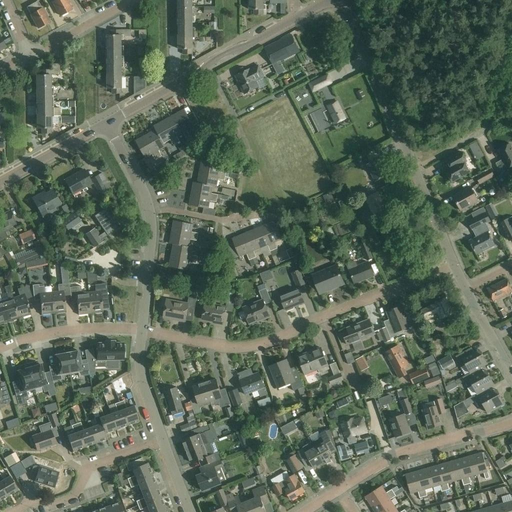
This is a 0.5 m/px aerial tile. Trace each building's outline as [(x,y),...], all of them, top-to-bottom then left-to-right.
[(66,0),(55,0),(52,2),(60,16),(71,10),(68,4),(69,3),(66,0)] [(178,0),(178,8),(191,8),(191,2),(195,2),(194,0),(178,0)] [(262,0),(249,0),(250,10),(254,10),(254,15),(263,15),(263,9),(266,9),(266,4),(263,5),(262,0)] [(38,1),(27,7),(38,28),(49,22),(38,1)] [(194,8),(191,8),(178,8),(178,23),(194,23),(194,8)] [(194,23),(178,23),(179,38),(192,38),(194,38),(194,29),(192,29),(192,24),(194,24),(194,23)] [(107,35),(107,47),(121,47),(121,40),(124,40),(124,37),(130,36),(130,30),(121,30),(111,30),(111,35),(107,35)] [(291,35),(265,48),(273,64),(299,52),(291,35)] [(192,38),(179,38),(179,50),(183,50),(183,55),(192,55),(192,38)] [(123,47),(121,47),(107,47),(107,62),(123,62),(123,47)] [(123,62),(107,62),(107,77),(121,77),(123,77),(123,68),(123,62)] [(249,70),(249,69),(244,72),(242,68),(238,70),(240,74),(235,76),(244,94),(258,87),(255,81),(264,77),(258,66),(249,70)] [(59,70),(52,70),(40,70),(40,75),(36,75),(36,87),(49,87),(49,76),(59,75),(59,70)] [(327,75),(309,83),(313,92),(331,84),(327,75)] [(112,94),(121,94),(121,77),(107,77),(107,89),(112,89),(112,94)] [(52,87),(49,87),(36,87),(37,102),(52,102),(52,96),(52,87)] [(277,103),(284,100),(286,103),(291,100),(286,90),(274,96),(277,103)] [(355,96),(361,104),(367,101),(361,92),(355,96)] [(327,106),(310,114),(318,132),(331,126),(324,112),(329,110),(336,123),(345,118),(336,101),(327,106)] [(52,102),(37,102),(37,117),(50,117),(52,117),(52,108),(52,102)] [(184,110),(173,115),(183,132),(186,138),(187,138),(190,143),(192,142),(186,130),(193,127),(193,126),(199,123),(193,113),(187,116),(184,110)] [(173,115),(164,121),(176,144),(180,142),(176,136),(183,132),(173,115)] [(50,117),(37,117),(37,129),(41,129),(41,134),(50,134),(50,128),(54,128),(54,123),(50,124),(50,117)] [(164,121),(153,127),(155,130),(163,143),(170,140),(173,146),(176,144),(164,121)] [(155,130),(146,136),(158,158),(162,157),(158,151),(165,147),(163,143),(155,130)] [(325,142),(321,135),(317,137),(325,154),(334,149),(329,140),(325,142)] [(158,158),(146,136),(135,141),(145,158),(152,154),(155,160),(158,158)] [(188,152),(192,149),(188,142),(184,144),(188,152)] [(473,151),(479,148),(476,143),(470,146),(473,151)] [(495,163),(502,174),(508,170),(507,169),(511,166),(511,148),(510,144),(497,151),(502,160),(495,163)] [(181,152),(173,156),(176,160),(183,156),(181,152)] [(446,160),(450,167),(445,170),(452,183),(470,173),(464,163),(467,161),(461,152),(446,160)] [(380,159),(368,165),(375,181),(388,175),(380,159)] [(199,172),(225,177),(226,173),(219,172),(220,164),(201,161),(199,172)] [(161,163),(154,167),(156,171),(163,167),(161,163)] [(72,194),(91,183),(84,169),(64,180),(72,194)] [(494,176),(490,170),(476,177),(479,184),(494,176)] [(102,172),(98,175),(107,190),(111,187),(102,172)] [(225,177),(199,172),(197,183),(212,186),(212,187),(216,187),(218,179),(224,181),(225,177)] [(107,190),(98,175),(91,179),(99,194),(107,190)] [(511,187),(511,180),(501,186),(505,192),(511,187)] [(197,183),(193,182),(191,194),(217,199),(218,195),(211,194),(212,187),(212,186),(197,183)] [(386,197),(380,199),(377,193),(365,199),(373,215),(385,209),(381,202),(387,199),(391,208),(402,203),(392,183),(382,189),(386,197)] [(478,202),(470,187),(452,196),(461,211),(478,202)] [(56,210),(55,207),(60,204),(52,190),(41,196),(40,194),(33,199),(43,217),(56,210)] [(189,205),(203,208),(202,214),(214,216),(215,212),(208,211),(209,201),(216,202),(217,199),(191,194),(189,205)] [(494,209),(491,204),(486,207),(488,212),(494,209)] [(66,205),(61,207),(65,214),(70,212),(66,205)] [(0,231),(16,224),(10,211),(0,215),(0,231)] [(68,231),(82,221),(75,211),(61,221),(68,231)] [(486,213),(468,222),(472,230),(486,223),(490,221),(486,213)] [(511,217),(499,223),(508,241),(511,239),(511,217)] [(213,240),(213,236),(191,232),(193,224),(173,221),(171,232),(205,239),(213,240)] [(274,221),(264,226),(276,256),(279,254),(275,242),(282,239),(274,221)] [(472,230),(476,237),(470,241),(476,254),(494,245),(488,232),(490,231),(486,223),(472,230)] [(264,226),(253,230),(260,248),(267,245),(272,257),(276,256),(264,226)] [(86,234),(95,247),(104,241),(95,228),(86,234)] [(19,236),(23,244),(35,239),(31,230),(19,236)] [(260,248),(253,230),(242,235),(252,259),(256,257),(253,251),(260,248)] [(171,232),(169,244),(173,244),(188,247),(190,240),(204,242),(205,239),(171,232)] [(252,259),(242,235),(232,239),(239,257),(246,254),(251,266),(255,264),(252,259)] [(34,242),(38,251),(15,261),(17,265),(40,256),(40,257),(46,254),(40,240),(34,242)] [(366,242),(361,245),(367,260),(373,258),(366,242)] [(188,247),(173,244),(171,255),(205,262),(206,258),(191,255),(192,248),(188,247)] [(0,257),(1,256),(5,255),(9,252),(6,251),(0,247),(0,257)] [(292,248),(287,251),(290,259),(296,257),(292,248)] [(5,255),(13,269),(17,267),(9,252),(5,255)] [(205,262),(171,255),(169,267),(188,271),(189,263),(208,266),(209,263),(205,262)] [(25,264),(26,270),(36,267),(35,260),(32,260),(25,264)] [(368,262),(358,266),(356,260),(347,264),(355,284),(373,276),(368,262)] [(245,273),(253,270),(250,264),(243,267),(245,273)] [(311,290),(317,287),(320,294),(344,284),(336,266),(306,278),(311,290)] [(297,287),(305,284),(299,270),(292,273),(297,287)] [(198,278),(196,286),(208,288),(209,280),(198,278)] [(493,301),(511,291),(511,290),(506,279),(487,289),(493,301)] [(70,295),(70,287),(69,283),(58,284),(59,292),(52,292),(54,313),(66,312),(64,296),(70,295)] [(88,292),(90,314),(103,312),(103,309),(109,308),(106,283),(95,284),(96,292),(88,292)] [(40,300),(42,315),(54,313),(52,292),(45,293),(44,286),(39,286),(39,284),(33,285),(34,301),(40,300)] [(8,299),(2,301),(8,322),(19,318),(13,298),(9,285),(4,287),(8,299)] [(20,296),(13,298),(19,318),(31,314),(26,299),(32,297),(28,286),(18,289),(20,296)] [(90,314),(88,292),(82,293),(81,286),(70,287),(70,295),(71,299),(77,298),(78,315),(90,314)] [(241,320),(247,318),(249,324),(269,316),(264,305),(271,302),(266,288),(259,291),(262,300),(243,308),(244,310),(238,313),(241,320)] [(190,289),(188,304),(167,300),(164,316),(185,320),(188,308),(195,309),(198,295),(195,290),(190,289)] [(294,309),(293,306),(304,302),(298,289),(280,296),(285,310),(286,309),(287,312),(294,309)] [(226,307),(205,303),(202,320),(223,323),(225,311),(232,312),(235,297),(228,296),(226,307)] [(433,303),(434,304),(421,310),(425,321),(434,317),(433,316),(434,315),(437,313),(440,319),(452,314),(445,298),(433,303)] [(0,324),(8,322),(2,301),(0,301),(0,324)] [(377,305),(382,314),(386,312),(382,303),(377,305)] [(410,320),(410,318),(409,314),(407,313),(405,314),(402,307),(387,312),(391,321),(390,323),(385,325),(390,339),(404,333),(405,331),(404,329),(410,327),(408,321),(410,320)] [(502,319),(507,316),(504,309),(498,312),(502,319)] [(369,319),(347,328),(350,335),(344,338),(347,345),(360,340),(359,338),(374,332),(369,319)] [(390,341),(385,328),(380,330),(385,343),(390,341)] [(425,335),(429,343),(441,338),(437,330),(425,335)] [(122,343),(114,343),(114,341),(105,342),(105,344),(97,344),(97,360),(107,360),(107,369),(118,369),(118,360),(122,360),(122,352),(125,352),(125,345),(122,346),(122,343)] [(407,374),(403,367),(408,364),(398,346),(385,353),(399,379),(407,374)] [(319,373),(329,369),(321,348),(298,357),(305,375),(318,370),(319,373)] [(479,350),(477,352),(474,353),(471,348),(455,356),(461,367),(466,365),(470,373),(478,369),(487,364),(479,350)] [(66,351),(70,374),(78,373),(79,377),(89,375),(87,363),(81,364),(79,351),(76,352),(75,349),(66,351)] [(92,349),(85,351),(89,375),(94,375),(94,359),(92,349)] [(70,374),(66,351),(56,353),(56,355),(53,356),(55,369),(50,370),(49,370),(52,381),(62,380),(61,376),(70,374)] [(438,362),(440,366),(445,363),(447,366),(454,363),(450,355),(438,362)] [(355,360),(360,370),(367,366),(362,356),(355,360)] [(292,374),(287,361),(270,368),(278,387),(290,382),(294,391),(303,387),(297,372),(292,374)] [(433,377),(440,374),(435,362),(428,365),(433,377)] [(56,394),(52,382),(52,381),(46,383),(41,364),(38,365),(37,363),(28,366),(35,389),(43,387),(44,392),(48,391),(50,396),(56,394)] [(331,385),(343,380),(341,374),(340,374),(336,363),(330,365),(334,376),(328,379),(331,385)] [(28,396),(27,391),(35,389),(28,366),(18,368),(19,371),(16,371),(21,390),(15,392),(19,405),(26,403),(24,397),(28,396)] [(425,367),(416,371),(421,381),(430,377),(425,367)] [(470,373),(462,377),(455,381),(457,385),(464,381),(468,388),(472,386),(477,394),(489,388),(494,385),(486,371),(481,374),(478,369),(470,373)] [(267,395),(259,372),(253,375),(252,371),(248,372),(247,370),(238,373),(239,376),(240,380),(245,395),(258,390),(261,397),(267,395)] [(123,377),(113,383),(116,395),(128,391),(123,377)] [(439,377),(433,379),(435,385),(441,383),(439,377)] [(205,383),(211,402),(217,400),(219,406),(224,405),(224,407),(230,405),(225,389),(219,391),(215,379),(205,383)] [(211,402),(205,383),(193,387),(197,399),(190,401),(195,414),(202,412),(200,406),(211,402)] [(0,403),(0,404),(10,401),(5,385),(0,386),(0,403)] [(183,412),(182,408),(176,388),(166,391),(172,415),(183,412)] [(477,394),(472,396),(478,407),(483,404),(485,409),(484,411),(487,412),(488,413),(491,414),(492,411),(504,404),(497,390),(491,393),(489,388),(477,394)] [(234,406),(243,403),(238,389),(229,392),(234,406)] [(413,399),(422,402),(425,392),(416,389),(413,399)] [(306,395),(299,397),(302,405),(309,402),(306,395)] [(329,410),(338,406),(335,399),(327,403),(329,410)] [(401,401),(406,414),(412,412),(408,399),(401,401)] [(437,406),(422,410),(427,429),(442,425),(439,414),(445,413),(441,399),(435,401),(437,406)] [(124,401),(119,402),(127,426),(139,421),(133,406),(126,409),(124,401)] [(457,419),(469,412),(463,401),(454,406),(457,419)] [(118,412),(110,414),(116,430),(127,426),(119,402),(115,404),(118,412)] [(191,402),(185,404),(187,411),(193,409),(191,402)] [(96,410),(98,416),(105,434),(105,433),(116,430),(110,414),(104,417),(101,409),(96,410)] [(192,422),(180,426),(183,433),(198,427),(195,421),(196,420),(192,410),(188,411),(192,422)] [(59,426),(55,413),(47,416),(52,429),(59,426)] [(395,437),(410,432),(404,415),(389,420),(395,437)] [(96,426),(90,428),(95,443),(107,439),(105,433),(105,434),(98,416),(94,418),(96,426)] [(366,432),(362,419),(354,422),(353,419),(341,423),(346,438),(347,438),(349,444),(357,442),(355,436),(366,432)] [(80,423),(76,424),(84,447),(95,443),(90,428),(83,430),(80,423)] [(72,451),(84,447),(76,424),(71,426),(74,434),(67,436),(72,451)] [(182,441),(187,452),(209,443),(215,441),(211,430),(210,430),(208,424),(202,427),(191,431),(193,436),(182,441)] [(284,435),(289,432),(286,426),(281,428),(284,435)] [(32,436),(37,451),(55,445),(52,437),(54,436),(53,431),(51,431),(50,430),(32,436)] [(312,443),(324,464),(333,458),(331,454),(336,451),(330,430),(325,431),(325,430),(319,433),(321,438),(313,443),(312,443)] [(357,453),(369,450),(366,441),(355,445),(357,453)] [(209,443),(187,452),(191,463),(199,460),(202,466),(221,458),(219,452),(213,454),(209,443)] [(302,449),(303,450),(298,453),(304,464),(309,461),(314,469),(324,464),(312,443),(303,448),(302,449)] [(348,459),(345,445),(338,447),(341,461),(348,459)] [(9,467),(19,461),(14,452),(4,458),(9,467)] [(471,456),(476,475),(483,473),(485,479),(489,478),(487,472),(482,453),(471,456)] [(303,468),(296,454),(287,459),(294,472),(303,468)] [(476,475),(471,456),(460,459),(467,485),(471,483),(469,477),(476,475)] [(129,483),(152,474),(147,463),(144,464),(142,458),(125,464),(128,471),(133,469),(135,476),(127,479),(129,483)] [(467,485),(460,459),(449,462),(454,481),(461,479),(463,486),(464,486),(467,485)] [(220,460),(200,468),(202,474),(196,476),(202,491),(221,484),(220,482),(225,480),(220,467),(222,466),(220,460)] [(10,468),(16,478),(26,473),(20,462),(10,468)] [(454,481),(449,462),(438,466),(445,491),(449,490),(447,483),(454,481)] [(39,466),(39,467),(35,465),(33,466),(31,472),(32,475),(36,476),(34,482),(53,488),(58,473),(39,466)] [(438,466),(427,469),(432,487),(440,485),(441,492),(445,491),(438,466)] [(432,487),(427,469),(416,472),(423,497),(427,496),(425,489),(432,487)] [(423,497),(416,472),(405,475),(410,494),(418,492),(420,498),(423,497)] [(3,480),(0,474),(0,485),(6,496),(17,490),(9,476),(3,480)] [(120,474),(114,476),(118,487),(129,483),(127,479),(123,481),(120,474)] [(139,485),(141,491),(156,485),(152,474),(129,483),(131,488),(139,485)] [(290,500),(304,492),(305,492),(295,474),(284,480),(285,480),(279,483),(272,487),(277,496),(285,492),(284,491),(285,491),(290,500)] [(244,487),(255,485),(253,478),(243,480),(244,487)] [(136,501),(138,506),(161,497),(156,485),(141,491),(144,498),(136,501)] [(396,492),(399,490),(397,486),(391,490),(386,493),(381,486),(365,497),(371,507),(394,493),(396,492)] [(255,499),(248,502),(250,506),(252,511),(265,511),(262,502),(268,500),(263,487),(252,491),(255,499)] [(228,504),(227,501),(222,489),(216,492),(222,507),(228,504)] [(238,497),(234,498),(232,493),(226,495),(228,501),(227,501),(228,504),(231,511),(237,511),(238,511),(252,511),(250,506),(248,502),(241,505),(238,497)] [(396,496),(394,493),(371,507),(374,511),(385,511),(394,507),(390,500),(396,496)] [(148,507),(149,511),(154,511),(165,508),(161,497),(138,506),(140,510),(148,507)] [(511,511),(511,500),(503,503),(505,511),(511,511)] [(108,507),(109,511),(122,511),(119,502),(108,507)] [(505,511),(503,503),(492,507),(493,511),(505,511)]
